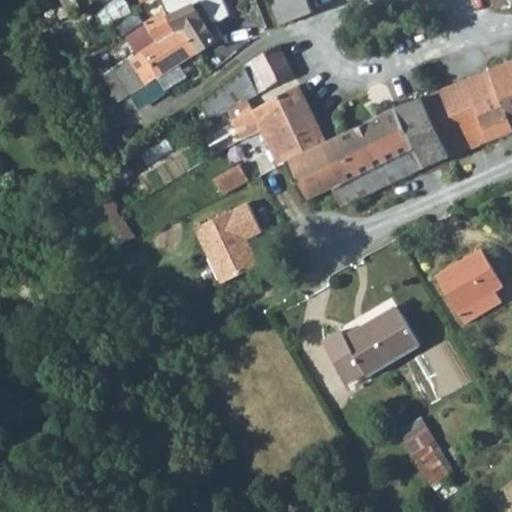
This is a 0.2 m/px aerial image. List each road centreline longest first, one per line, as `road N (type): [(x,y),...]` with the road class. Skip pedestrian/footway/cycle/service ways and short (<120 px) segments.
road 1 (residential): [(275,178),(321,259),(511,163)]
road 2 (track): [(60,310),(160,338),(207,325),(321,259)]
road 3 (residential): [(469,45),(354,82),(340,75),(318,35),(325,21),(373,0)]
road 4 (unknown): [(325,21),(166,81)]
